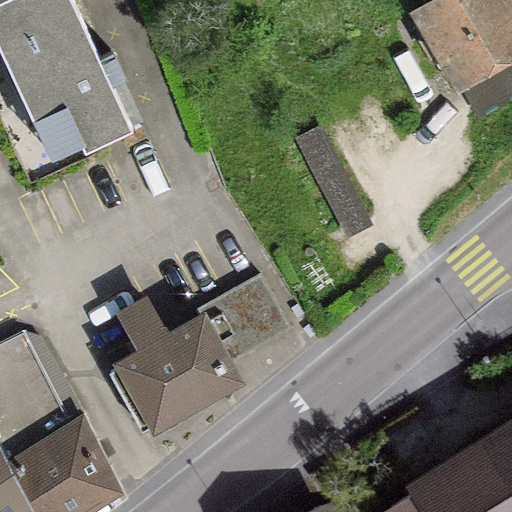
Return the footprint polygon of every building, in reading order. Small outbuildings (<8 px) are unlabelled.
[(128,129),(71,0),(0,0),(0,73),(42,168),(128,129)] [(511,91),(511,1),(511,0),(411,0),(405,3),(472,115),(511,91)] [(370,221),(318,126),(293,139),(344,234),(370,221)] [(142,436),(237,382),(226,363),(288,327),(259,275),(159,332),(139,298),(113,313),(132,347),(101,365),(142,436)] [(41,511),(78,511),(121,489),(79,410),(7,448),(41,511)] [(511,511),(511,423),(420,482),(422,485),(379,511),(511,511)] [(0,511),(35,511),(0,456),(0,511)]
